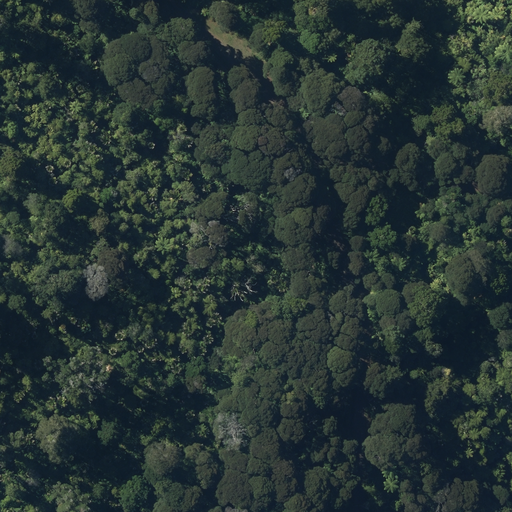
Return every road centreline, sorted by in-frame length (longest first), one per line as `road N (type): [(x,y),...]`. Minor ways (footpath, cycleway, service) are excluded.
road 1 (track): [(384,511),(359,310),(308,165),(177,0)]
road 2 (track): [(308,165),(511,196)]
